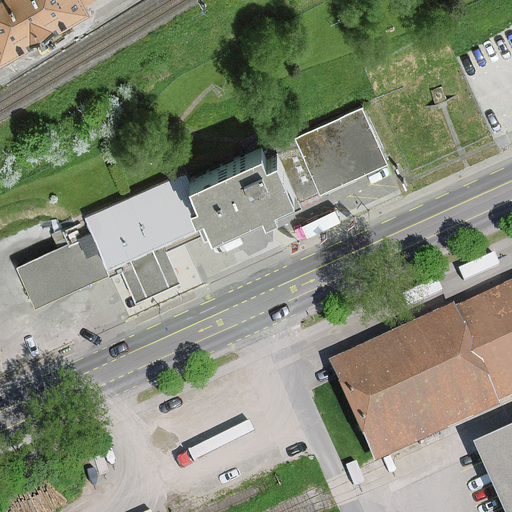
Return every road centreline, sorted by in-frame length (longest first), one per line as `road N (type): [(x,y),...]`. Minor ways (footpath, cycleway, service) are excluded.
road 1 (primary): [(485,207),(0,420)]
road 2 (residential): [(114,0),(0,69)]
